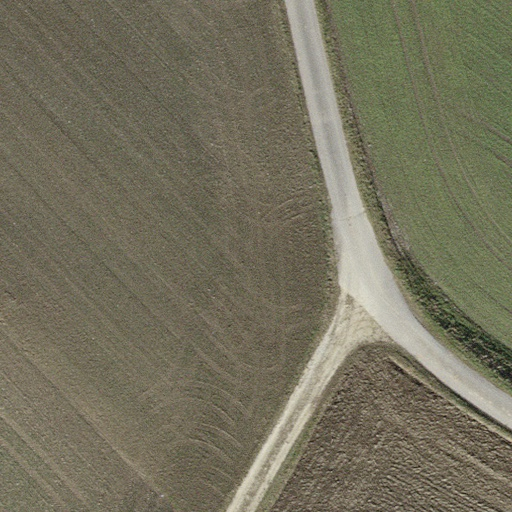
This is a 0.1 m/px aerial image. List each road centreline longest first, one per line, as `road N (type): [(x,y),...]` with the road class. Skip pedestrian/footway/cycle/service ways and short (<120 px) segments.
road 1 (track): [(368,304),(301,0)]
road 2 (track): [(248,511),(368,304)]
road 3 (track): [(368,304),(511,387)]
